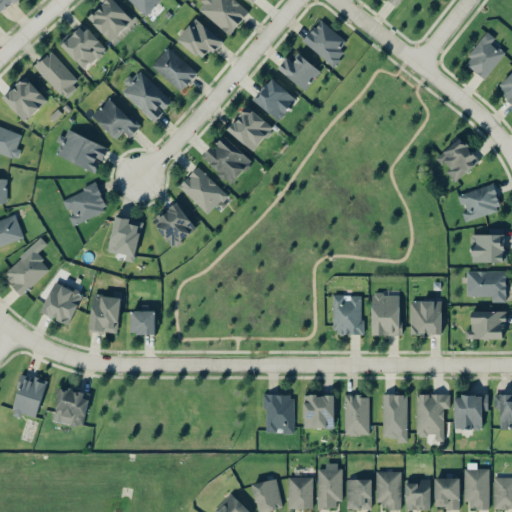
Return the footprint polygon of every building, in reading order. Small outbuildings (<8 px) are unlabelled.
[(0,0),(0,13),(0,14),(14,0),(0,0)] [(136,23),(114,0),(106,0),(87,17),(112,44),(130,28),(136,23)] [(128,0),(146,16),(160,0),(128,0)] [(249,13),(235,0),(203,0),(197,6),(228,35),(249,13)] [(215,53),(225,40),(194,17),(177,40),(202,59),(209,49),(215,53)] [(303,39),(333,68),(352,48),(321,20),(303,39)] [(61,45),(84,69),(107,48),(83,24),(61,45)] [(495,37),(488,31),(463,62),(484,79),(505,53),(491,42),(495,37)] [(150,68),(185,91),(199,69),(164,47),(150,68)] [(63,97),(80,82),(51,50),(34,66),(63,97)] [(320,72),(299,53),(291,61),(287,57),(278,67),(303,90),(320,72)] [(172,101),(138,69),(120,89),(153,121),(172,101)] [(511,70),(496,85),(511,102),(511,70)] [(3,97),(25,121),(47,101),(25,77),(3,97)] [(253,99),(278,121),(297,100),(272,78),(253,99)] [(115,139),(124,131),(129,137),(139,127),(111,97),(92,115),(115,139)] [(252,152),(273,129),(248,106),(227,129),(252,152)] [(0,152),(18,159),(22,148),(17,146),(22,134),(0,125),(0,152)] [(107,148),(68,128),(64,136),(62,135),(53,152),(95,173),(107,148)] [(251,163),(225,134),(202,156),(228,184),(251,163)] [(436,158),(455,180),(478,159),(460,138),(436,158)] [(208,214),(227,194),(197,166),(179,186),(208,214)] [(72,225),(108,209),(96,183),(61,199),(67,212),(66,212),(72,225)] [(501,209),(498,199),(500,199),(495,183),(458,194),(462,209),(461,209),(464,220),(501,209)] [(197,228),(177,202),(152,221),(173,247),(197,228)] [(0,219),(0,245),(24,237),(14,213),(0,219)] [(107,251),(126,255),(125,260),(134,262),(143,221),(115,215),(107,251)] [(470,234),(471,262),(504,261),(503,234),(470,234)] [(47,244),(41,237),(2,273),(22,295),(50,269),(36,253),(47,244)] [(505,302),(506,271),(467,270),(466,296),(491,296),(491,302),(505,302)] [(68,325),(83,294),(54,281),(40,311),(68,325)] [(117,332),(121,291),(112,290),(112,296),(92,294),(89,330),(117,332)] [(399,293),(371,294),(372,335),(400,335),(399,293)] [(333,334),(362,334),(362,294),(333,295),(333,334)] [(442,334),(441,300),(410,301),(411,334),(442,334)] [(155,334),(155,310),(130,310),(131,334),(155,334)] [(505,311),(471,310),(470,329),(466,329),(466,338),(504,339),(505,311)] [(10,414),(20,417),(21,413),(36,417),(47,380),(22,373),(10,414)] [(88,391),(58,388),(55,417),(70,419),(69,424),(84,426),(88,391)] [(444,408),(450,408),(450,394),(416,393),(415,435),(435,435),(435,441),(443,441),(444,408)] [(264,431),(283,431),(283,433),(293,433),(293,394),(264,394),(264,431)] [(303,394),(303,427),(334,428),(334,394),(303,394)] [(344,435),(369,434),(368,394),(344,395),(344,435)] [(382,437),(395,437),(395,442),(406,442),(407,394),(383,394),(382,437)] [(454,394),(454,428),(482,429),(482,411),(487,411),(487,395),(454,394)] [(500,408),(500,429),(511,428),(511,394),(494,394),(494,408),(500,408)] [(341,500),(341,462),(325,463),(325,468),(317,468),(317,508),(337,508),(336,500),(341,500)] [(489,468),(466,468),(465,509),(489,509),(489,468)] [(401,507),(401,471),(377,471),(376,506),(401,507)] [(313,477),(288,476),(288,508),(312,508),(313,477)] [(511,476),(493,477),(493,509),(511,508),(511,476)] [(284,477),(252,483),(257,511),(289,506),(284,477)] [(460,478),(435,477),(434,507),(459,508),(460,478)] [(371,478),(346,479),(347,508),(372,508),(371,478)] [(430,509),(430,479),(405,479),(405,509),(430,509)] [(213,511),(214,511),(250,511),(232,493),(213,511)]
